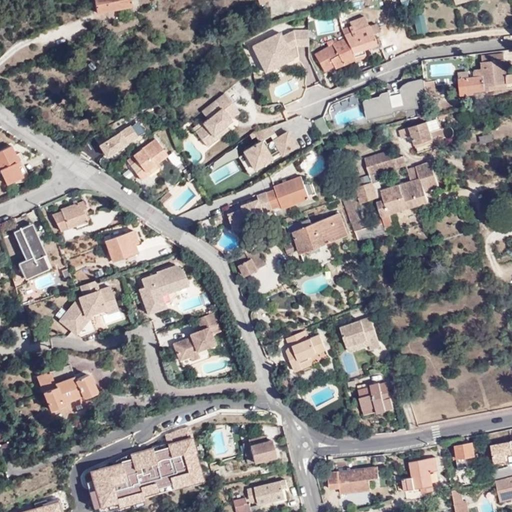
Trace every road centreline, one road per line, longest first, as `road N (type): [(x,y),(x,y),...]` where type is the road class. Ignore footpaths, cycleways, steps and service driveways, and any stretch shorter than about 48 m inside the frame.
road 1 (residential): [(82,171),(212,256),(269,403)]
road 2 (residential): [(269,403),(182,408),(20,471),(0,440)]
road 3 (residential): [(511,41),(425,52),(291,109)]
road 4 (residential): [(303,433),(332,446),(511,418)]
